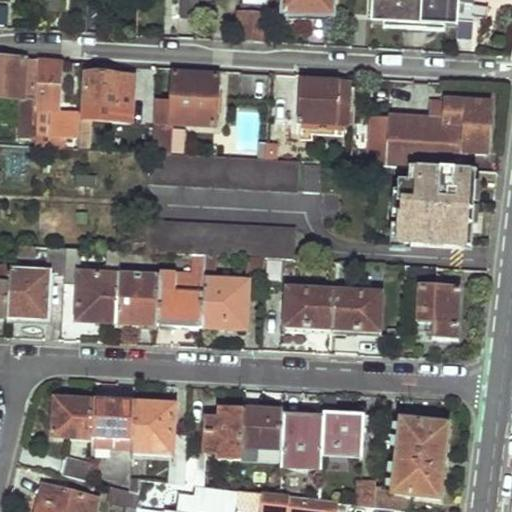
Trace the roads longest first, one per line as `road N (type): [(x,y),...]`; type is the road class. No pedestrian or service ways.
road 1 (residential): [(511,74),(0,44)]
road 2 (residential): [(21,365),(501,387)]
road 3 (secondary): [(486,511),(501,387)]
